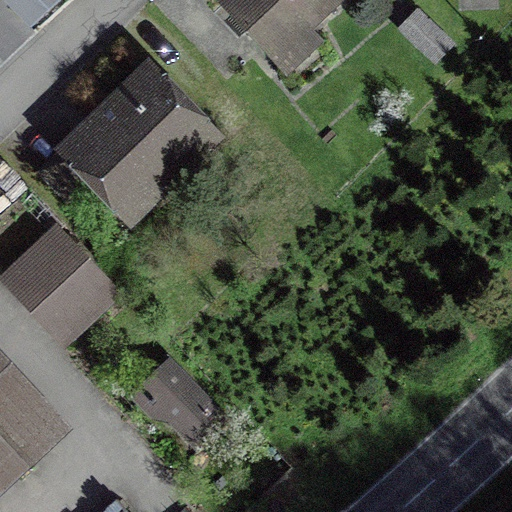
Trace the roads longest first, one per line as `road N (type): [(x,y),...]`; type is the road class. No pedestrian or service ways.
road 1 (residential): [(108,0),(0,103)]
road 2 (primary): [(511,412),(402,511)]
